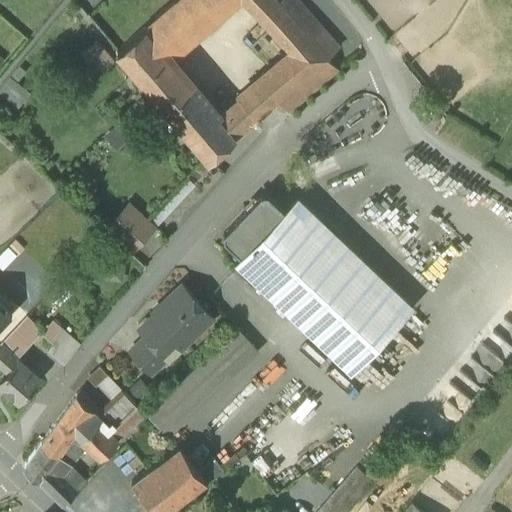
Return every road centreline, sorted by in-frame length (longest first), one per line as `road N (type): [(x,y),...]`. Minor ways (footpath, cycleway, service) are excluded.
road 1 (residential): [(0,461),(265,152),(388,66)]
road 2 (residential): [(388,66),(408,125),(429,149),(511,197)]
